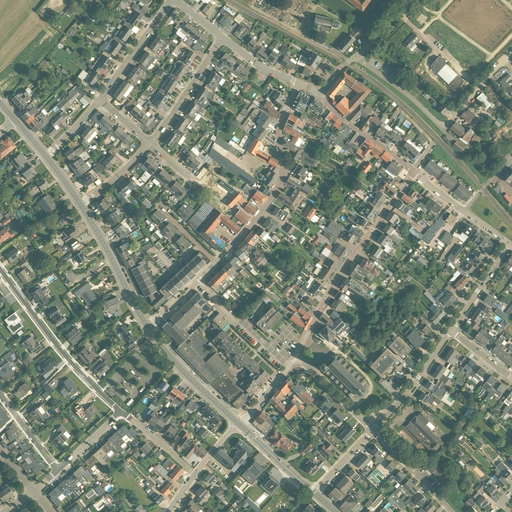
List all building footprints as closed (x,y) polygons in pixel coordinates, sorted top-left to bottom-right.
[(107,6),(100,0),(96,0),(92,5),(94,6),(95,5),(94,4),(96,2),(100,6),(97,10),(101,13),(107,6)] [(211,0),(203,0),(202,1),(204,3),(205,2),(208,4),(202,11),(208,16),(210,14),(211,16),(216,10),(214,9),(215,7),(210,3),(210,2),(211,0)] [(347,0),(363,11),(364,11),(366,12),(366,11),(364,10),(371,0),(361,0),(361,1),(360,0),(347,0)] [(65,13),(69,16),(73,12),(74,12),(76,10),(75,9),(70,6),(65,13)] [(149,10),(144,6),(141,9),(137,6),(135,8),(141,12),(141,11),(145,14),(149,10)] [(39,12),(47,19),(51,16),(42,8),(39,12)] [(130,15),(140,22),(143,17),(139,14),(141,12),(135,8),(130,15)] [(228,12),(226,13),(222,8),(219,12),(224,16),(219,23),(225,27),(232,18),(237,22),(241,17),(238,15),(236,18),(234,16),(233,17),(228,12)] [(175,20),(176,19),(180,13),(175,9),(165,23),(167,25),(171,20),(170,19),(172,17),(175,20)] [(133,28),(134,26),(136,27),(140,22),(130,15),(127,20),(125,22),(133,28)] [(322,31),(325,32),(326,33),(326,32),(329,32),(330,33),(330,32),(331,27),(336,29),(339,28),(340,27),(341,26),(340,24),(338,23),(333,21),(333,20),(315,15),(315,16),(316,16),(312,29),(318,31),(318,30),(321,31),(321,32),(322,32),(322,31)] [(247,34),(249,32),(251,30),(247,26),(247,25),(242,21),(244,19),(243,18),(241,17),(237,22),(239,24),(239,25),(241,27),(234,35),(240,39),(245,33),(247,34)] [(178,30),(184,23),(181,21),(175,28),(178,30)] [(133,28),(125,22),(120,30),(129,37),(133,31),(131,30),(133,28)] [(186,25),(184,23),(178,30),(185,36),(192,28),(187,24),(187,23),(186,25)] [(343,53),(362,33),(356,27),(352,31),(353,33),(338,48),(343,53)] [(185,43),(187,45),(197,32),(192,28),(185,36),(188,38),(185,43)] [(435,40),(466,68),(477,57),(445,28),(435,40)] [(122,43),(123,41),(125,42),(129,37),(120,30),(119,31),(118,31),(115,35),(115,36),(114,37),(122,43)] [(197,32),(187,45),(190,47),(193,42),(193,43),(196,39),(198,41),(202,36),(197,32)] [(254,36),(252,39),(247,45),(252,49),(256,45),(258,47),(267,35),(263,32),(259,37),(260,38),(259,40),(254,36)] [(417,46),(415,44),(420,39),(414,33),(404,44),(412,52),(417,46)] [(202,36),(198,41),(203,45),(202,45),(203,45),(207,39),(202,36)] [(109,44),(118,51),(122,46),(121,45),(122,43),(114,37),(109,44)] [(157,37),(153,42),(163,50),(167,45),(169,43),(168,42),(163,38),(161,40),(157,37)] [(176,48),(176,47),(178,45),(171,40),(169,43),(176,48)] [(105,41),(100,48),(104,51),(109,43),(105,41)] [(150,51),(157,57),(158,55),(158,54),(159,55),(163,50),(153,42),(149,48),(151,49),(150,51)] [(114,57),(118,51),(109,44),(104,52),(109,56),(110,54),(114,57)] [(262,47),(259,50),(256,55),(265,61),(266,60),(272,51),(274,48),(271,46),(269,50),(268,49),(267,51),(262,47)] [(275,59),(278,61),(287,48),(284,46),(279,52),(277,54),(272,51),(266,60),(272,63),(275,59)] [(289,50),(287,48),(278,61),(286,67),(292,59),(292,58),(286,54),(289,50)] [(142,57),(151,63),(155,58),(155,59),(157,57),(150,51),(148,53),(146,52),(142,57)] [(190,51),(187,56),(186,56),(193,61),(196,55),(190,51)] [(98,59),(108,66),(111,61),(107,58),(109,56),(104,52),(98,59)] [(321,59),(312,53),(310,57),(308,57),(307,59),(301,55),(297,64),(303,67),(306,64),(314,69),(321,59)] [(183,62),(187,65),(189,66),(193,61),(186,56),(183,54),(181,57),(185,59),(183,62)] [(230,58),(225,54),(220,60),(225,64),(230,58)] [(138,62),(140,64),(139,66),(146,71),(148,69),(151,64),(151,63),(142,57),(138,62)] [(430,67),(456,91),(465,82),(439,57),(430,67)] [(236,64),(234,63),(235,62),(230,58),(225,64),(223,66),(230,72),(236,64)] [(93,66),(101,72),(102,70),(104,71),(108,66),(98,59),(93,66)] [(295,70),(298,65),(296,64),(297,62),(292,59),(286,67),(291,71),(293,68),(295,70)] [(174,66),(175,67),(184,73),(188,68),(186,67),(187,65),(183,62),(180,60),(179,61),(178,61),(177,61),(174,66)] [(99,74),(101,72),(93,66),(90,64),(88,67),(90,69),(87,74),(88,74),(97,81),(101,75),(99,74)] [(239,65),(239,66),(236,64),(230,72),(229,73),(231,75),(232,73),(237,78),(244,69),(239,65)] [(139,66),(137,68),(135,66),(131,72),(140,78),(141,78),(146,71),(139,66)] [(181,79),(184,73),(175,67),(171,73),(170,75),(177,80),(178,78),(181,79)] [(304,68),(302,74),(308,77),(309,75),(311,76),(313,72),(304,68)] [(244,69),(237,78),(242,82),(243,81),(245,83),(249,78),(246,76),(249,73),(244,69)] [(209,77),(218,84),(223,76),(224,76),(219,72),(216,70),(214,73),(212,72),(209,77)] [(128,77),(130,78),(128,80),(135,86),(140,78),(131,72),(128,77)] [(339,78),(344,82),(351,87),(356,81),(343,73),(339,78)] [(87,85),(89,83),(93,86),(97,81),(88,74),(82,81),(87,85)] [(165,83),(168,84),(174,89),(178,83),(176,82),(177,80),(170,75),(165,83)] [(218,84),(209,77),(205,83),(207,84),(205,86),(213,91),(218,84)] [(333,96),(344,82),(339,78),(326,94),(331,98),(333,96)] [(128,80),(127,82),(125,81),(121,86),(127,91),(130,86),(133,88),(135,86),(128,80)] [(338,103),(335,101),(332,104),(346,117),(346,118),(370,91),(356,81),(351,87),(359,93),(349,104),(343,99),(344,98),(343,98),(338,103)] [(174,89),(168,84),(165,83),(160,90),(167,95),(168,93),(171,94),(174,89)] [(247,83),(242,89),(246,92),(251,86),(247,83)] [(58,104),(57,105),(63,111),(64,111),(75,100),(80,95),(83,97),(87,94),(78,86),(77,88),(75,86),(68,93),(70,95),(64,100),(63,98),(58,104)] [(127,91),(121,86),(117,91),(126,98),(123,96),(127,91)] [(211,94),(212,93),(213,91),(205,86),(204,88),(202,87),(198,92),(205,97),(209,99),(211,101),(214,95),(211,94)] [(11,99),(16,105),(23,100),(20,97),(23,94),(26,97),(28,95),(30,93),(32,91),(28,88),(27,89),(25,90),(24,89),(11,99)] [(283,97),(277,92),(273,89),(268,96),(272,98),(278,103),(281,100),(283,97)] [(154,97),(164,104),(168,98),(166,97),(167,95),(160,90),(155,97),(154,97)] [(113,96),(122,103),(126,98),(117,91),(113,96)] [(195,101),(203,106),(204,107),(209,99),(205,97),(198,92),(195,98),(196,99),(195,101)] [(303,109),(309,97),(299,92),(291,107),(299,113),(303,115),(305,114),(302,112),(304,110),(303,109)] [(483,93),(477,99),(487,109),(493,104),(483,93)] [(23,100),(16,105),(21,110),(27,105),(25,103),(30,98),(28,95),(26,97),(23,100)] [(434,98),(442,105),(445,103),(437,95),(434,98)] [(164,104),(154,97),(151,102),(149,101),(147,103),(150,105),(157,110),(159,108),(161,109),(164,104)] [(315,98),(314,100),(309,106),(320,115),(326,107),(315,98)] [(134,100),(132,99),(125,106),(128,108),(134,100)] [(429,102),(444,116),(447,113),(448,112),(448,111),(449,111),(442,105),(441,107),(435,102),(432,99),(429,102)] [(136,102),(134,100),(128,108),(129,110),(136,102)] [(195,101),(194,103),(192,102),(188,107),(195,112),(198,107),(201,109),(203,106),(195,101)] [(138,104),(136,102),(129,110),(131,111),(130,112),(135,116),(140,111),(136,106),(138,104)] [(280,115),(278,114),(269,107),(271,104),(267,102),(264,106),(259,103),(258,106),(262,109),(273,116),(277,119),(277,120),(280,115)] [(359,106),(347,119),(352,123),(360,114),(365,119),(372,109),(367,105),(363,109),(359,106)] [(21,117),(25,121),(38,109),(35,106),(28,113),(27,111),(21,117)] [(25,121),(28,124),(34,118),(33,118),(38,113),(38,112),(43,108),(41,106),(38,109),(25,121)] [(185,113),(186,114),(185,116),(193,121),(198,114),(195,112),(188,107),(185,113)] [(135,116),(137,118),(137,119),(139,121),(140,120),(140,121),(145,115),(147,113),(142,108),(140,111),(135,116)] [(395,120),(399,113),(397,110),(396,110),(391,118),(395,120)] [(465,112),(461,116),(469,123),(475,116),(468,110),(466,113),(465,112)] [(54,127),(61,120),(62,120),(66,116),(65,116),(67,115),(64,111),(63,111),(51,123),(53,125),(49,128),(50,129),(46,133),(48,135),(49,134),(51,137),(55,133),(56,134),(57,132),(57,131),(54,127)] [(44,114),(41,112),(34,119),(34,118),(28,124),(32,129),(46,115),(44,114)] [(322,128),(334,115),(331,112),(325,118),(325,119),(322,122),(324,123),(323,124),(316,119),(313,122),(320,127),(321,128),(322,128)] [(104,115),(104,116),(101,113),(94,121),(102,128),(109,120),(104,115)] [(289,115),(287,119),(295,123),(294,124),(300,127),(303,122),(310,125),(312,122),(310,120),(303,115),(299,113),(297,118),(289,115)] [(507,119),(500,113),(498,115),(505,122),(507,119)] [(46,115),(32,129),(36,133),(42,127),(43,128),(47,124),(48,123),(49,120),(47,114),(46,115)] [(145,115),(140,121),(147,127),(155,118),(151,115),(148,118),(145,115)] [(268,125),(272,120),(265,115),(262,119),(268,125)] [(338,119),(334,115),(322,128),(327,132),(330,130),(326,127),(327,126),(328,128),(331,125),(330,124),(331,123),(333,125),(338,119)] [(368,115),(359,128),(364,131),(369,123),(373,125),(373,124),(376,126),(380,121),(381,119),(375,115),(372,119),(368,115)] [(182,117),(178,122),(188,129),(193,121),(185,116),(183,118),(182,117)] [(381,119),(380,121),(376,126),(372,132),(375,128),(377,130),(375,134),(379,137),(386,125),(384,123),(387,118),(383,116),(381,119)] [(240,129),(242,126),(239,124),(240,123),(235,119),(232,123),(240,129)] [(258,124),(261,127),(265,129),(268,125),(262,119),(258,124)] [(297,131),(300,133),(302,129),(300,127),(294,124),(295,123),(287,119),(286,123),(285,125),(291,128),(296,131),(297,131)] [(340,128),(343,123),(338,119),(333,125),(332,126),(331,127),(333,128),(336,128),(340,130),(341,128),(340,128)] [(115,127),(113,126),(114,124),(109,120),(102,128),(109,134),(115,127)] [(188,129),(178,122),(174,128),(176,129),(175,131),(182,136),(188,129)] [(456,122),(453,126),(471,139),(475,134),(476,133),(469,127),(466,131),(456,122)] [(340,130),(338,133),(344,137),(347,132),(349,133),(352,130),(343,123),(340,128),(341,128),(340,130)] [(302,141),(302,140),(300,138),(302,134),(300,133),(297,131),(296,131),(291,128),(285,125),(283,130),(295,136),(292,143),(298,147),(302,141)] [(386,125),(379,137),(382,139),(389,129),(390,127),(386,125)] [(85,131),(90,136),(94,132),(97,134),(99,132),(94,127),(92,129),(89,126),(85,131)] [(453,126),(451,129),(468,142),(471,139),(453,126)] [(497,126),(493,130),(496,133),(497,133),(499,135),(502,131),(500,130),(501,129),(499,128),(497,126)] [(118,127),(117,129),(115,127),(109,134),(116,140),(123,131),(118,127)] [(265,129),(261,127),(258,132),(264,137),(268,132),(265,129)] [(382,139),(386,141),(393,131),(389,129),(382,139)] [(393,131),(386,141),(388,143),(389,141),(391,142),(398,131),(394,129),(393,131)] [(82,141),(87,146),(89,143),(86,141),(90,136),(85,131),(80,136),(84,139),(82,141)] [(123,142),(128,136),(123,131),(116,140),(118,138),(123,142)] [(181,139),(182,136),(175,131),(173,133),(172,132),(168,137),(175,142),(177,144),(181,139)] [(352,142),(358,134),(354,131),(350,137),(348,139),(348,140),(345,144),(344,146),(347,149),(348,148),(352,151),(352,152),(355,154),(357,150),(359,148),(352,144),(353,143),(352,142)] [(402,133),(398,131),(391,142),(395,145),(397,141),(400,142),(404,136),(401,135),(402,133)] [(254,136),(261,142),(264,137),(258,132),(254,136)] [(417,138),(417,140),(420,138),(424,144),(427,142),(420,134),(417,138)] [(475,134),(471,139),(477,144),(481,138),(475,134)] [(325,143),(323,147),(327,149),(330,144),(340,151),(344,146),(345,144),(335,137),(331,135),(325,143)] [(121,144),(122,145),(126,148),(133,140),(128,136),(123,142),(121,144)] [(402,152),(404,153),(410,146),(412,143),(408,140),(409,139),(406,136),(400,144),(403,146),(400,149),(403,151),(402,152)] [(171,147),(175,142),(168,137),(164,143),(171,147)] [(218,137),(215,142),(228,151),(231,146),(218,137)] [(0,158),(0,159),(15,147),(11,142),(12,142),(11,140),(10,141),(8,138),(2,144),(4,146),(0,149),(0,158)] [(255,139),(252,143),(247,151),(258,158),(270,164),(274,166),(276,168),(278,161),(271,157),(257,150),(261,143),(255,139)] [(367,148),(362,155),(357,150),(355,154),(354,154),(362,161),(365,157),(370,152),(373,154),(372,156),(378,160),(385,151),(376,145),(366,139),(362,144),(367,148)] [(284,140),(282,145),(294,151),(291,157),(298,162),(299,160),(311,167),(317,158),(305,151),(302,150),(284,140)] [(465,147),(457,141),(453,146),(460,152),(465,147)] [(255,183),(255,182),(256,180),(224,157),(227,152),(214,142),(214,143),(208,156),(246,183),(251,187),(254,183),(255,183)] [(112,148),(114,146),(112,144),(110,146),(109,148),(108,148),(110,150),(115,154),(117,153),(112,148)] [(77,157),(80,155),(83,153),(85,151),(82,146),(79,148),(74,152),(71,149),(65,154),(67,157),(67,158),(68,158),(69,160),(76,155),(77,157)] [(414,149),(410,146),(404,153),(406,155),(407,154),(409,156),(414,149)] [(421,155),(414,149),(409,156),(412,158),(411,159),(415,162),(421,155)] [(117,156),(115,154),(110,150),(108,152),(109,152),(104,157),(113,164),(117,160),(115,158),(117,156)] [(190,165),(197,157),(190,150),(189,152),(186,155),(184,158),(186,159),(185,161),(190,165)] [(385,151),(378,160),(380,162),(383,159),(385,161),(382,165),(383,166),(392,157),(385,151)] [(22,164),(26,161),(21,154),(12,161),(20,171),(25,167),(22,164)] [(98,164),(103,168),(105,166),(108,169),(113,164),(104,157),(100,161),(98,164)] [(202,161),(197,157),(190,165),(195,170),(196,168),(198,170),(204,163),(202,161)] [(74,171),(85,163),(81,158),(77,161),(70,166),(74,171)] [(143,164),(148,169),(153,163),(148,158),(143,164)] [(430,173),(437,165),(431,160),(424,169),(430,173)] [(354,163),(351,161),(344,170),(347,173),(354,163)] [(386,169),(391,173),(396,166),(391,162),(388,166),(386,164),(379,172),(381,174),(386,169)] [(85,163),(74,171),(78,177),(87,170),(90,168),(86,163),(85,163)] [(159,170),(157,168),(158,167),(153,163),(148,169),(146,171),(153,177),(159,170)] [(364,176),(372,167),(368,164),(367,163),(359,172),(364,176)] [(437,165),(430,173),(436,178),(442,170),(440,168),(442,165),(439,163),(437,165)] [(294,177),(303,182),(306,176),(303,174),(306,170),(298,164),(298,165),(294,172),(293,172),(296,174),(294,176),(294,177)] [(396,166),(391,173),(395,177),(401,170),(396,166)] [(37,174),(31,167),(27,170),(25,167),(20,171),(28,181),(37,174)] [(162,170),(161,172),(159,170),(153,177),(155,179),(159,183),(167,174),(162,170)] [(277,175),(274,173),(271,171),(270,170),(261,181),(270,187),(275,180),(274,179),(277,175)] [(451,177),(445,172),(439,181),(445,185),(451,177)] [(503,178),(509,184),(511,182),(511,183),(511,177),(507,173),(503,178)] [(92,174),(82,181),(86,187),(96,180),(92,174)] [(171,184),(169,183),(172,179),(167,174),(159,183),(164,188),(166,189),(171,184)] [(451,190),(457,182),(451,177),(445,185),(451,190)] [(128,179),(123,183),(129,189),(131,192),(138,186),(133,181),(131,179),(130,180),(128,179)] [(295,190),(304,194),(307,196),(310,192),(288,179),(285,183),(295,190)] [(386,179),(380,186),(377,183),(375,185),(378,187),(383,191),(385,189),(393,196),(396,192),(388,186),(390,183),(386,179)] [(29,193),(33,190),(38,187),(41,190),(48,185),(44,180),(40,182),(39,181),(31,187),(30,185),(26,188),(29,193)] [(172,186),(171,184),(166,189),(173,195),(181,186),(176,182),(172,186)] [(261,187),(255,182),(255,183),(254,183),(251,187),(257,191),(258,190),(266,195),(269,190),(262,186),(261,187)] [(119,193),(124,198),(127,195),(125,193),(126,192),(129,189),(123,183),(119,188),(121,191),(119,193)] [(466,189),(460,184),(454,193),(460,197),(466,189)] [(186,191),(181,186),(173,195),(178,199),(180,201),(186,194),(184,192),(186,191)] [(372,195),(382,202),(385,197),(381,194),(383,191),(378,187),(372,195)] [(413,199),(414,198),(415,199),(416,197),(415,196),(417,194),(411,189),(408,194),(413,199)] [(465,202),(471,195),(472,194),(466,189),(460,197),(465,202)] [(289,199),(280,193),(277,198),(294,209),(304,194),(295,190),(289,199)] [(231,208),(241,197),(235,191),(225,203),(231,208)] [(266,198),(257,191),(253,197),(262,204),(266,198)] [(367,203),(370,205),(372,207),(374,205),(378,208),(382,202),(372,195),(370,194),(369,195),(369,198),(370,198),(367,203)] [(416,211),(419,207),(417,206),(418,205),(413,201),(412,201),(406,196),(404,194),(401,198),(413,207),(412,207),(416,211)] [(511,199),(508,194),(502,199),(508,205),(511,201),(511,199)] [(44,198),(43,198),(40,200),(48,212),(56,207),(51,200),(50,201),(47,196),(44,198)] [(102,212),(108,208),(111,205),(109,202),(106,198),(103,200),(102,200),(98,203),(100,204),(97,206),(102,212)] [(435,203),(432,201),(433,201),(430,199),(426,205),(425,206),(420,202),(418,205),(417,206),(419,207),(422,210),(424,207),(430,212),(436,203),(435,203)] [(205,201),(187,223),(205,239),(217,250),(217,251),(219,252),(220,252),(226,246),(214,236),(210,233),(221,220),(237,233),(241,229),(236,225),(205,201)] [(410,209),(399,201),(395,207),(406,215),(410,209)] [(253,215),(257,210),(248,203),(244,208),(253,215)] [(368,208),(361,203),(359,206),(373,215),(374,214),(375,213),(376,212),(376,211),(377,210),(372,207),(370,205),(368,208)] [(433,219),(435,220),(436,221),(440,217),(437,214),(442,208),(439,206),(436,204),(436,203),(430,212),(429,212),(435,216),(433,219)] [(302,215),(306,218),(313,208),(309,205),(302,215)] [(185,222),(195,211),(189,206),(186,209),(182,206),(177,212),(182,217),(181,217),(185,222)] [(357,209),(361,211),(360,213),(363,215),(362,215),(370,220),(371,220),(372,218),(371,217),(373,215),(359,206),(357,209)] [(272,214),(278,218),(281,213),(285,216),(287,213),(283,210),(282,211),(277,207),(272,214)] [(315,224),(318,220),(319,218),(314,215),(317,210),(313,208),(306,218),(315,224)] [(146,217),(148,219),(151,223),(161,214),(160,213),(160,212),(159,213),(157,210),(152,214),(150,212),(146,217)] [(245,224),(249,219),(239,210),(235,215),(245,224)] [(359,220),(353,216),(356,213),(351,210),(347,216),(350,218),(357,223),(364,228),(366,225),(367,225),(368,224),(368,223),(368,222),(361,218),(359,220)] [(120,217),(115,211),(106,218),(111,225),(118,219),(120,217)] [(397,216),(391,212),(391,211),(385,219),(392,223),(389,226),(395,230),(399,233),(402,229),(398,226),(397,227),(392,223),(396,218),(397,216)] [(440,217),(436,221),(430,227),(425,233),(423,235),(420,239),(428,245),(435,235),(437,232),(442,226),(444,227),(445,225),(444,223),(445,221),(451,225),(456,218),(446,211),(442,214),(440,217)] [(66,224),(65,223),(70,220),(66,213),(57,218),(62,226),(66,224)] [(151,223),(155,227),(157,230),(163,225),(160,223),(165,219),(163,216),(162,215),(162,216),(161,214),(151,223)] [(355,227),(357,223),(350,218),(347,222),(355,227)] [(428,221),(427,222),(423,218),(422,220),(425,223),(430,227),(436,221),(435,220),(433,223),(430,221),(429,222),(428,221)] [(47,220),(40,225),(38,226),(41,231),(52,224),(48,219),(47,220)] [(276,227),(278,228),(281,226),(279,224),(273,220),(271,223),(268,220),(263,226),(271,232),(276,227)] [(325,230),(336,238),(343,228),(332,220),(325,230)] [(157,230),(160,232),(159,233),(163,237),(165,235),(173,228),(172,226),(169,223),(165,228),(163,225),(157,230)] [(289,224),(285,230),(291,235),(295,228),(289,224)] [(130,233),(127,228),(126,229),(122,225),(115,230),(118,234),(118,233),(120,235),(119,236),(122,239),(130,233)] [(395,230),(389,226),(387,225),(383,231),(389,235),(389,234),(391,236),(395,230)] [(465,240),(468,236),(473,230),(473,229),(471,227),(471,228),(470,227),(468,225),(468,226),(468,225),(459,236),(465,240)] [(423,235),(412,227),(409,231),(411,233),(419,240),(420,239),(423,235)] [(68,229),(63,233),(66,237),(63,239),(66,243),(71,240),(71,239),(74,237),(74,236),(77,233),(76,231),(77,230),(75,228),(74,228),(69,231),(68,229)] [(167,240),(170,243),(175,238),(172,236),(177,232),(175,229),(174,229),(173,228),(165,235),(169,239),(167,240)] [(256,234),(262,239),(267,233),(261,228),(256,234)] [(356,228),(354,230),(351,234),(356,237),(359,239),(363,234),(358,231),(359,230),(356,228)] [(0,242),(3,240),(4,240),(8,237),(7,235),(8,234),(11,238),(14,236),(11,232),(9,234),(5,229),(0,232),(0,242)] [(348,231),(346,230),(341,236),(344,238),(344,239),(351,244),(356,237),(351,234),(348,231)] [(260,244),(262,246),(261,247),(266,251),(269,247),(265,243),(252,231),(245,240),(251,245),(253,243),(255,244),(258,241),(261,244),(260,244)] [(450,242),(453,236),(447,231),(443,237),(440,240),(447,245),(450,242)] [(272,233),(271,232),(268,235),(278,243),(280,240),(272,233)] [(479,244),(484,237),(476,232),(473,236),(475,239),(474,240),(479,244)] [(335,244),(337,240),(328,234),(326,238),(335,244)] [(377,242),(383,246),(385,244),(387,242),(390,244),(392,241),(390,239),(383,234),(377,242)] [(174,244),(178,248),(185,241),(184,239),(181,236),(177,241),(175,238),(170,243),(172,245),(174,244)] [(484,237),(479,244),(484,248),(485,247),(486,248),(488,247),(489,247),(489,246),(491,247),(494,244),(484,237)] [(68,243),(62,248),(66,252),(72,248),(74,251),(81,245),(80,245),(81,244),(79,242),(79,243),(77,240),(70,245),(68,243)] [(238,247),(240,250),(243,253),(246,249),(248,251),(249,250),(253,253),(253,254),(255,256),(251,260),(257,266),(266,257),(251,245),(245,240),(244,240),(243,243),(242,242),(238,247)] [(116,249),(119,255),(124,252),(123,250),(126,249),(124,245),(126,244),(124,241),(115,246),(116,249)] [(185,241),(178,248),(182,252),(180,254),(182,256),(188,250),(187,251),(185,249),(189,245),(187,242),(185,241)] [(138,249),(140,255),(146,251),(154,246),(151,242),(148,244),(145,245),(138,249)] [(164,248),(158,242),(155,245),(160,250),(164,248)] [(334,253),(341,259),(348,250),(340,245),(334,253)] [(453,262),(463,249),(458,245),(451,253),(447,258),(453,262)] [(387,253),(384,251),(377,246),(371,254),(374,257),(377,259),(380,255),(382,257),(383,256),(384,257),(387,253)] [(386,249),(384,251),(387,253),(390,255),(392,253),(393,251),(391,249),(392,249),(388,246),(386,249)] [(124,252),(119,255),(121,258),(126,256),(131,253),(130,250),(131,250),(129,247),(126,249),(123,250),(124,252)] [(18,251),(16,248),(6,256),(8,259),(11,262),(10,262),(10,263),(19,256),(17,252),(18,251)] [(337,265),(341,259),(334,253),(325,248),(321,253),(328,257),(326,260),(320,255),(314,251),(312,254),(317,258),(324,263),(333,270),(335,267),(336,268),(337,266),(337,265)] [(471,255),(480,261),(482,258),(484,259),(487,254),(482,251),(481,253),(478,252),(475,249),(471,255)] [(243,253),(240,250),(235,254),(244,263),(249,258),(246,255),(243,253)] [(76,260),(79,264),(86,260),(81,252),(72,258),(75,261),(76,260)] [(124,263),(127,269),(131,267),(132,270),(131,270),(133,274),(135,277),(134,277),(135,277),(137,280),(136,280),(137,281),(138,283),(138,284),(140,287),(142,290),(141,290),(142,290),(143,294),(144,294),(145,297),(149,296),(152,302),(150,303),(152,305),(153,307),(154,307),(156,309),(166,299),(165,297),(166,295),(168,297),(171,294),(173,296),(174,296),(173,296),(179,291),(184,286),(185,286),(185,285),(190,280),(190,281),(190,280),(195,275),(196,275),(201,270),(207,265),(201,258),(203,256),(199,252),(197,255),(198,256),(163,288),(162,287),(162,288),(159,291),(161,293),(156,298),(153,293),(156,292),(142,265),(144,264),(142,261),(139,263),(136,257),(124,263)] [(71,253),(61,259),(63,262),(72,255),(71,253)] [(126,256),(121,258),(124,263),(136,257),(137,256),(135,254),(130,257),(129,256),(127,258),(126,256)] [(229,262),(232,265),(235,262),(237,260),(231,254),(226,260),(229,262)] [(479,263),(480,261),(471,255),(469,258),(472,260),(471,261),(469,264),(471,265),(476,268),(478,266),(479,267),(481,264),(479,263)] [(511,256),(504,266),(506,267),(502,271),(506,274),(507,273),(511,266),(511,256)] [(372,259),(377,263),(382,266),(384,263),(379,260),(377,259),(374,257),(372,259)] [(321,266),(324,263),(317,258),(314,261),(321,266)] [(359,266),(369,272),(372,268),(368,265),(370,262),(364,258),(359,266)] [(416,262),(423,266),(426,262),(419,258),(416,262)] [(229,262),(228,263),(225,266),(232,273),(236,269),(232,266),(232,265),(229,262)] [(468,275),(470,276),(470,275),(466,273),(468,270),(472,273),(473,271),(475,272),(477,269),(476,268),(471,265),(469,264),(467,262),(464,267),(463,267),(461,269),(469,275),(468,275)] [(369,272),(359,266),(355,263),(351,268),(356,271),(356,270),(368,278),(370,273),(369,272)] [(320,270),(329,276),(332,271),(323,265),(320,270)] [(229,276),(232,273),(225,266),(222,269),(228,275),(229,276)] [(456,279),(463,285),(464,285),(466,284),(466,283),(468,280),(465,278),(468,275),(469,275),(461,269),(457,266),(456,267),(456,269),(457,270),(461,274),(456,279)] [(248,275),(239,267),(236,270),(245,278),(248,275)] [(25,284),(31,280),(35,276),(32,272),(31,273),(27,268),(18,275),(25,284)] [(347,275),(351,278),(352,276),(362,282),(363,281),(365,279),(355,273),(356,271),(351,268),(347,275)] [(371,273),(377,277),(380,272),(374,268),(371,273)] [(229,276),(228,275),(222,269),(219,273),(229,283),(231,285),(232,284),(230,282),(230,281),(229,280),(231,277),(229,276)] [(325,281),(329,276),(320,270),(316,275),(325,281)] [(219,273),(215,277),(225,287),(227,285),(229,287),(231,285),(229,283),(219,273)] [(211,280),(224,292),(225,290),(223,289),(225,287),(215,277),(211,280)] [(345,277),(342,283),(364,298),(366,294),(364,293),(364,292),(358,288),(357,288),(354,286),(351,284),(352,282),(345,277)] [(310,285),(320,292),(323,287),(314,279),(310,285)] [(456,288),(458,290),(460,288),(461,289),(463,287),(462,286),(463,285),(456,279),(453,281),(449,281),(447,284),(448,285),(453,290),(456,288)] [(211,280),(208,284),(216,292),(218,290),(222,294),(224,292),(211,280)] [(88,283),(74,293),(77,297),(80,294),(88,304),(86,305),(89,308),(94,305),(91,301),(96,298),(89,288),(91,287),(88,283)] [(320,292),(310,285),(307,283),(304,287),(303,286),(302,287),(301,289),(307,294),(309,291),(316,297),(320,292)] [(372,303),(364,298),(342,283),(340,285),(339,286),(339,287),(345,291),(346,290),(370,306),(372,303)] [(294,284),(291,288),(292,289),(294,287),(301,292),(299,295),(304,298),(302,301),(311,307),(315,302),(306,296),(307,294),(301,289),(299,288),(294,284)] [(37,300),(41,305),(47,300),(44,295),(47,293),(44,290),(44,291),(39,285),(34,288),(36,291),(32,294),(37,301),(37,300)] [(455,292),(453,290),(448,285),(444,289),(446,290),(442,293),(443,294),(451,302),(456,298),(452,294),(455,292)] [(339,299),(345,304),(347,301),(343,299),(345,296),(338,291),(334,296),(339,299)] [(430,300),(432,298),(426,291),(424,294),(430,300)] [(205,315),(213,307),(211,306),(210,306),(209,307),(207,305),(208,304),(208,302),(207,301),(198,292),(191,299),(202,311),(205,315)] [(437,302),(440,306),(442,307),(445,305),(447,307),(451,302),(443,294),(439,297),(440,299),(437,302)] [(484,301),(496,309),(500,303),(488,295),(484,301)] [(105,312),(108,311),(110,315),(114,314),(115,317),(117,316),(122,314),(117,303),(119,302),(117,298),(106,303),(102,304),(104,309),(105,312)] [(200,310),(201,311),(202,311),(191,299),(190,300),(190,299),(190,300),(170,319),(172,322),(169,324),(177,332),(180,329),(200,310)] [(345,304),(339,299),(337,302),(335,300),(331,306),(342,313),(347,305),(345,304)] [(55,322),(57,325),(65,320),(62,316),(62,317),(58,312),(59,311),(57,309),(61,306),(58,301),(48,308),(51,312),(49,314),(51,317),(52,317),(55,322)] [(240,301),(236,304),(242,310),(245,307),(240,301)] [(307,314),(302,310),(304,308),(297,302),(296,304),(293,307),(297,310),(304,315),(302,317),(307,320),(310,323),(312,318),(307,314)] [(442,307),(440,306),(437,302),(435,304),(437,306),(432,311),(433,313),(439,319),(444,314),(442,312),(444,310),(442,307)] [(242,310),(236,304),(235,303),(231,307),(238,314),(242,310)] [(297,310),(293,307),(289,303),(286,308),(289,310),(294,314),(297,310)] [(479,309),(475,314),(481,318),(485,321),(488,316),(486,314),(489,308),(484,304),(480,310),(479,309)] [(264,332),(265,331),(266,330),(268,328),(269,328),(281,316),(272,307),(255,324),(264,332)] [(508,316),(498,308),(494,312),(505,320),(508,316)] [(334,311),(329,315),(335,320),(339,316),(334,311)] [(18,319),(19,318),(15,313),(9,317),(7,318),(8,318),(4,320),(9,326),(10,325),(15,333),(23,327),(18,319)] [(215,338),(221,331),(229,323),(219,313),(215,317),(214,316),(211,319),(214,322),(212,325),(214,327),(209,332),(215,338)] [(438,323),(437,322),(439,319),(433,313),(429,317),(424,313),(421,316),(429,323),(430,324),(432,322),(434,324),(437,322),(438,323)] [(323,314),(322,314),(320,319),(336,333),(344,324),(338,319),(334,324),(323,314)] [(481,318),(475,314),(472,319),(473,320),(472,323),(474,324),(472,327),(477,331),(480,327),(477,326),(479,323),(478,322),(481,318)] [(290,319),(304,330),(306,331),(308,326),(310,323),(307,320),(305,324),(293,315),(290,319)] [(419,327),(422,330),(427,335),(432,331),(427,325),(429,323),(421,316),(419,318),(422,321),(421,323),(422,324),(419,327)] [(131,353),(136,349),(138,347),(134,342),(136,341),(131,335),(131,334),(131,333),(131,332),(131,331),(130,331),(129,331),(128,331),(123,325),(119,321),(116,324),(111,328),(114,331),(117,328),(118,330),(120,333),(122,336),(123,336),(129,344),(126,347),(131,353)] [(178,347),(190,336),(189,335),(189,336),(183,329),(182,330),(180,329),(177,332),(169,324),(167,322),(162,327),(162,328),(163,327),(177,342),(175,344),(178,347)] [(206,329),(201,325),(198,328),(202,333),(206,329)] [(65,336),(69,339),(72,343),(81,334),(75,327),(65,336)] [(326,327),(324,329),(323,330),(319,334),(328,342),(330,340),(338,348),(341,345),(333,337),(335,334),(326,327)] [(475,338),(480,342),(488,333),(482,329),(475,338)] [(413,330),(406,338),(417,348),(424,341),(425,341),(413,330)] [(221,331),(215,338),(212,341),(216,345),(216,346),(217,347),(218,347),(219,348),(219,347),(222,349),(231,340),(229,339),(231,338),(224,331),(222,332),(221,331)] [(178,347),(176,349),(197,371),(211,385),(212,385),(223,373),(228,369),(229,367),(215,353),(205,343),(194,332),(178,347)] [(488,333),(480,342),(486,346),(487,344),(491,346),(496,339),(488,333)] [(29,350),(33,354),(42,347),(38,343),(37,344),(31,337),(23,343),(29,350)] [(388,346),(396,353),(399,357),(408,348),(397,337),(393,341),(389,337),(388,339),(392,343),(388,346)] [(492,351),(497,355),(502,349),(505,346),(502,344),(504,341),(500,337),(495,343),(497,345),(492,351)] [(232,342),(231,340),(222,349),(225,353),(225,354),(228,357),(229,357),(231,359),(240,350),(239,348),(240,347),(233,340),(232,342)] [(367,359),(351,345),(350,347),(365,361),(367,359)] [(78,354),(87,364),(95,356),(91,352),(86,347),(84,349),(78,354)] [(101,358),(107,351),(108,351),(105,348),(98,354),(101,358)] [(456,355),(458,352),(452,348),(450,351),(451,351),(449,354),(458,360),(457,360),(459,357),(456,355)] [(5,360),(10,356),(15,352),(13,349),(8,353),(3,357),(5,360)] [(386,349),(383,353),(379,349),(377,350),(381,354),(378,358),(389,368),(397,359),(386,349)] [(502,360),(507,353),(502,349),(497,355),(502,360)] [(241,351),(240,350),(231,359),(234,361),(233,362),(234,363),(240,369),(244,365),(246,363),(250,359),(248,358),(250,356),(243,350),(241,351)] [(110,355),(107,351),(101,358),(104,361),(110,355)] [(507,364),(511,357),(507,353),(502,360),(507,364)] [(323,363),(318,368),(323,372),(323,371),(324,372),(327,375),(328,376),(332,379),(331,380),(332,380),(336,384),(336,385),(337,384),(341,388),(340,389),(341,389),(345,393),(346,393),(350,397),(349,397),(350,398),(349,398),(352,400),(354,401),(357,401),(359,399),(359,397),(361,397),(363,396),(364,395),(365,393),(365,391),(367,391),(369,389),(369,386),(365,383),(366,382),(365,381),(365,382),(361,378),(361,377),(360,377),(356,373),(357,373),(356,373),(355,372),(356,372),(353,369),(352,370),(352,369),(352,368),(351,369),(348,365),(348,364),(347,364),(343,360),(342,360),(342,359),(339,356),(338,355),(338,356),(337,356),(337,355),(337,354),(336,354),(335,354),(334,354),(333,354),(333,355),(333,356),(332,356),(330,359),(329,358),(326,362),(324,364),(323,363)] [(451,364),(449,367),(457,372),(459,369),(456,367),(454,366),(458,360),(449,354),(448,354),(444,360),(450,364),(451,364)] [(24,360),(22,362),(26,367),(28,365),(33,361),(31,358),(30,359),(29,357),(24,360)] [(40,366),(37,368),(43,376),(46,374),(45,373),(53,367),(56,365),(51,358),(48,360),(47,358),(46,358),(41,361),(43,363),(40,366)] [(378,358),(374,361),(370,358),(369,359),(373,363),(369,367),(381,377),(389,368),(378,358)] [(476,364),(471,359),(463,370),(468,374),(466,376),(468,378),(474,372),(472,370),(472,369),(476,364)] [(7,367),(10,365),(8,362),(6,364),(6,363),(0,367),(0,373),(0,374),(1,373),(2,375),(1,376),(5,381),(14,374),(11,370),(10,371),(7,367)] [(94,371),(99,377),(109,368),(103,362),(94,371)] [(257,364),(255,362),(254,363),(252,362),(253,362),(249,366),(249,365),(246,363),(244,365),(247,368),(251,373),(254,370),(254,369),(255,367),(254,365),(255,365),(256,366),(257,364)] [(457,372),(449,367),(447,369),(441,365),(439,367),(439,368),(438,368),(437,369),(438,370),(437,370),(445,376),(448,378),(452,372),(455,374),(457,372)] [(254,370),(251,373),(249,375),(259,385),(262,382),(260,380),(261,378),(263,380),(263,381),(262,380),(262,381),(264,382),(266,380),(265,379),(268,375),(259,366),(259,367),(258,367),(257,366),(257,367),(254,370)] [(479,381),(480,380),(482,377),(487,372),(481,368),(477,373),(476,374),(474,372),(468,378),(471,380),(473,377),(479,381)] [(247,392),(240,384),(237,381),(238,380),(235,376),(233,379),(232,378),(234,376),(228,369),(223,373),(239,389),(243,393),(245,395),(247,392)] [(440,381),(438,383),(444,388),(446,385),(445,384),(447,383),(443,380),(445,376),(437,370),(433,376),(439,380),(440,381)] [(239,389),(223,373),(212,385),(215,388),(216,387),(228,400),(239,389)] [(240,384),(247,392),(249,394),(252,391),(250,389),(254,385),(256,387),(259,385),(249,375),(240,384)] [(44,385),(47,382),(42,376),(38,380),(39,381),(43,385),(43,386),(44,385)] [(490,393),(494,388),(492,386),(497,380),(491,376),(484,385),(489,389),(488,391),(490,393)] [(65,397),(68,393),(71,397),(79,390),(75,387),(76,386),(68,378),(63,383),(65,385),(59,391),(65,397)] [(293,383),(288,378),(284,382),(288,385),(287,386),(288,387),(289,387),(290,387),(293,383)] [(293,383),(290,387),(291,389),(299,396),(302,392),(303,393),(307,388),(309,384),(307,382),(303,386),(301,384),(299,382),(296,380),(294,383),(293,383)] [(169,385),(164,381),(161,384),(160,384),(156,390),(162,395),(169,385)] [(444,388),(438,383),(436,386),(430,381),(426,387),(431,391),(432,389),(435,391),(438,387),(443,390),(445,392),(447,389),(444,388)] [(284,382),(279,389),(282,392),(283,391),(286,394),(291,389),(290,387),(289,387),(288,387),(287,386),(288,385),(284,382)] [(19,400),(28,393),(29,395),(32,393),(25,383),(19,388),(20,390),(14,394),(19,400)] [(494,388),(490,393),(487,397),(490,400),(494,395),(493,394),(494,393),(500,397),(502,394),(507,388),(501,384),(496,390),(494,388)] [(48,385),(44,389),(46,391),(50,395),(54,390),(48,385)] [(173,388),(169,394),(167,396),(173,401),(180,392),(176,389),(176,390),(173,388)] [(308,405),(313,400),(307,393),(310,390),(307,388),(303,393),(302,392),(299,396),(308,405)] [(228,400),(232,404),(243,393),(239,389),(228,400)] [(278,399),(279,397),(281,399),(284,395),(282,392),(279,389),(273,396),(270,400),(281,412),(281,413),(284,416),(288,420),(293,416),(295,413),(299,409),(298,408),(291,401),(286,407),(278,399)] [(183,394),(180,392),(173,401),(172,402),(177,405),(178,405),(179,405),(180,403),(185,397),(182,395),(183,394)] [(507,413),(511,408),(511,407),(511,402),(511,403),(511,402),(511,392),(507,398),(504,402),(507,405),(503,411),(504,412),(501,416),(503,418),(507,413)] [(243,393),(232,404),(238,410),(249,399),(247,397),(245,395),(243,393)] [(445,409),(447,406),(429,393),(428,396),(423,393),(419,398),(425,402),(428,403),(429,402),(432,404),(434,402),(445,409)] [(470,398),(468,396),(463,393),(460,397),(465,400),(467,402),(470,398)] [(317,405),(321,409),(329,401),(325,397),(320,402),(318,399),(314,404),(316,406),(317,405)] [(291,401),(298,408),(301,405),(299,403),(294,398),(291,401)] [(183,410),(185,411),(188,408),(193,411),(197,406),(187,399),(186,401),(184,403),(183,405),(181,408),(183,410)] [(329,401),(321,409),(325,412),(324,413),(326,416),(330,411),(328,409),(332,405),(329,401)] [(81,417),(82,417),(86,422),(89,419),(98,411),(92,404),(84,411),(81,408),(76,412),(81,417)] [(202,414),(204,416),(211,409),(209,407),(208,406),(207,405),(206,404),(200,410),(203,413),(202,414)] [(43,421),(46,419),(43,415),(46,412),(41,405),(29,414),(34,421),(40,417),(43,421)] [(0,426),(10,419),(1,407),(0,407),(0,426)] [(464,414),(470,418),(475,410),(469,407),(464,414)] [(211,409),(204,416),(206,418),(207,417),(210,420),(216,414),(215,413),(215,412),(214,411),(213,411),(211,409)] [(334,420),(341,413),(337,409),(333,413),(330,411),(326,416),(328,418),(330,416),(334,420)] [(156,413),(153,411),(148,417),(150,419),(148,422),(154,426),(161,417),(156,413)] [(266,417),(262,412),(255,420),(259,423),(262,426),(265,423),(266,424),(267,422),(268,423),(273,428),(277,423),(268,415),(266,417)] [(341,413),(334,420),(338,424),(336,426),(338,428),(343,423),(341,421),(345,417),(341,413)] [(433,454),(443,443),(425,426),(430,421),(421,413),(417,417),(416,417),(406,427),(406,428),(406,427),(416,437),(415,437),(420,442),(421,441),(423,443),(423,444),(433,454)] [(215,428),(219,424),(218,423),(221,419),(219,417),(219,416),(218,415),(217,415),(216,414),(210,420),(213,422),(211,424),(215,428)] [(167,426),(170,423),(171,421),(171,420),(167,417),(166,417),(164,420),(161,417),(154,426),(160,430),(164,424),(167,426)] [(461,419),(457,424),(463,428),(466,422),(461,419)] [(252,423),(253,424),(255,422),(258,424),(255,427),(266,436),(268,434),(274,428),(273,428),(268,423),(267,422),(266,424),(265,423),(262,426),(259,423),(258,423),(255,420),(252,423)] [(171,421),(170,423),(167,426),(169,428),(165,434),(171,438),(173,435),(173,436),(178,429),(174,425),(175,424),(171,421)] [(200,421),(198,423),(195,426),(198,429),(196,432),(203,438),(206,436),(208,434),(208,433),(209,433),(202,427),(204,425),(200,421)] [(355,431),(348,424),(344,428),(345,429),(339,436),(345,442),(355,431)] [(116,433),(121,439),(126,435),(130,439),(133,436),(134,437),(137,434),(131,428),(128,430),(124,425),(116,433)] [(57,430),(60,434),(52,441),(59,447),(68,439),(63,434),(66,431),(62,426),(57,430)] [(325,436),(315,426),(312,429),(322,439),(325,436)] [(9,429),(6,432),(9,436),(8,437),(11,441),(15,439),(18,443),(25,438),(18,429),(12,433),(9,429)] [(182,438),(178,444),(185,449),(191,440),(187,438),(189,435),(184,431),(180,436),(182,438)] [(286,451),(291,445),(285,439),(279,433),(278,434),(275,432),(271,437),(274,440),(270,443),(275,448),(277,446),(278,447),(279,445),(286,451)] [(124,451),(121,447),(117,443),(121,439),(116,433),(108,440),(108,441),(117,451),(118,450),(121,454),(124,451)] [(21,456),(32,447),(25,438),(18,443),(22,449),(18,452),(21,456)] [(117,451),(108,441),(101,448),(107,454),(111,451),(114,455),(118,452),(117,451)] [(214,456),(233,473),(252,453),(240,441),(234,448),(245,458),(243,459),(239,456),(233,463),(219,450),(214,456)] [(304,456),(313,446),(309,442),(299,451),(304,456)] [(324,446),(324,445),(321,442),(316,447),(319,450),(327,458),(332,453),(330,451),(333,447),(328,442),(324,446)] [(140,448),(145,454),(149,451),(151,449),(146,443),(140,448)] [(194,451),(203,458),(207,453),(200,447),(198,449),(193,444),(184,455),(188,459),(194,451)] [(380,464),(384,461),(385,460),(381,456),(383,453),(375,446),(372,448),(373,449),(371,452),(377,457),(375,459),(380,464)] [(20,459),(22,458),(24,460),(28,457),(32,462),(39,457),(32,447),(21,456),(19,457),(20,459)] [(93,455),(103,466),(106,463),(102,459),(107,454),(101,448),(93,455)] [(313,453),(323,462),(326,460),(320,454),(317,450),(313,453)] [(107,471),(103,466),(93,455),(85,463),(88,466),(86,467),(93,475),(94,475),(95,474),(96,472),(95,471),(93,471),(91,469),(95,465),(104,474),(107,471)] [(361,460),(367,465),(371,460),(366,455),(364,457),(364,458),(362,460),(361,460)] [(39,457),(32,462),(36,467),(32,470),(37,477),(41,474),(39,471),(46,466),(39,457)] [(165,464),(179,476),(183,471),(178,466),(177,467),(169,460),(165,464)] [(357,465),(363,471),(361,473),(366,478),(369,475),(364,471),(368,466),(367,465),(361,460),(359,463),(359,462),(357,465)] [(244,473),(245,473),(254,481),(254,482),(257,479),(265,470),(264,469),(261,466),(256,461),(244,473)] [(318,468),(314,465),(316,463),(313,461),(305,469),(311,475),(315,471),(317,469),(316,469),(318,468)] [(386,477),(388,480),(392,476),(390,474),(396,467),(391,462),(386,467),(384,470),(389,474),(386,477)] [(125,469),(129,474),(132,471),(125,463),(122,466),(125,469)] [(165,468),(172,474),(170,476),(168,474),(169,473),(159,464),(155,470),(156,471),(159,474),(168,482),(169,481),(170,482),(173,479),(175,481),(179,476),(165,464),(164,463),(163,465),(164,466),(165,468)] [(446,488),(447,487),(452,482),(439,467),(439,468),(434,463),(428,468),(446,488)] [(504,464),(498,470),(504,476),(509,481),(511,477),(511,474),(508,471),(509,469),(504,464)] [(73,474),(80,482),(83,479),(82,478),(83,476),(89,483),(93,479),(91,477),(81,466),(73,474)] [(504,476),(498,470),(497,468),(494,470),(497,472),(497,473),(494,475),(499,480),(497,482),(503,488),(505,486),(505,485),(506,484),(505,484),(507,482),(502,478),(504,476)] [(361,473),(359,475),(353,469),(348,474),(356,481),(360,476),(365,480),(366,478),(361,473)] [(401,481),(406,476),(401,471),(396,476),(394,478),(392,476),(388,480),(391,482),(394,479),(398,482),(400,482),(401,481)] [(210,473),(204,480),(212,486),(217,481),(219,483),(222,480),(218,477),(216,479),(215,478),(216,478),(210,473)] [(82,484),(80,482),(73,474),(65,481),(74,491),(75,492),(82,484)] [(280,484),(276,480),(270,474),(262,483),(260,486),(264,490),(267,488),(271,492),(271,493),(272,493),(276,488),(280,484)] [(170,491),(157,479),(154,476),(152,478),(160,486),(158,488),(161,491),(166,496),(170,491)] [(337,486),(338,487),(345,493),(347,491),(348,492),(353,487),(352,486),(354,484),(346,476),(337,486)] [(175,486),(170,482),(169,481),(168,482),(166,484),(164,483),(165,482),(159,477),(157,479),(170,491),(175,486)] [(485,482),(482,485),(481,483),(478,486),(479,487),(483,491),(485,489),(494,497),(499,491),(493,485),(495,483),(490,479),(486,484),(485,482)] [(74,491),(65,481),(64,480),(56,487),(62,493),(67,489),(71,494),(74,491)] [(147,481),(144,483),(150,489),(153,486),(147,481)] [(393,493),(395,496),(402,489),(406,493),(407,492),(413,485),(409,481),(404,485),(402,484),(393,493)] [(8,487),(3,491),(8,498),(14,494),(12,492),(14,490),(15,491),(16,491),(10,483),(7,485),(8,487)] [(94,489),(100,496),(106,492),(99,485),(94,489)] [(413,485),(407,492),(412,497),(418,490),(413,485)] [(208,493),(206,490),(206,489),(205,489),(202,486),(196,493),(199,497),(196,500),(201,505),(207,500),(204,497),(208,493)] [(476,504),(478,502),(484,507),(489,502),(483,496),(480,494),(483,491),(479,487),(478,486),(475,489),(478,492),(473,497),(477,500),(475,502),(476,503),(476,504)] [(48,495),(58,505),(62,502),(58,497),(62,493),(56,487),(48,495)] [(345,493),(338,487),(336,489),(335,488),(328,495),(331,498),(333,500),(336,502),(339,499),(341,501),(347,495),(345,493)] [(223,493),(219,488),(213,493),(223,504),(226,501),(221,495),(223,493)] [(351,496),(340,508),(344,511),(349,511),(351,510),(358,503),(365,495),(359,490),(354,496),(358,499),(356,501),(351,496)] [(0,500),(1,500),(3,502),(8,498),(3,491),(0,492),(0,500)] [(163,500),(157,494),(154,491),(149,496),(152,499),(158,505),(163,500)] [(412,499),(408,504),(406,506),(407,508),(410,505),(413,508),(416,504),(419,507),(424,502),(425,501),(427,499),(422,494),(415,502),(412,499)] [(405,506),(396,496),(391,500),(400,510),(405,506)] [(116,503),(111,497),(108,500),(112,506),(116,503)] [(467,501),(468,501),(465,504),(470,508),(469,508),(470,509),(467,511),(477,511),(475,510),(476,509),(473,506),(476,503),(475,502),(470,498),(467,501)] [(82,504),(78,499),(72,505),(71,504),(66,509),(69,511),(70,511),(78,511),(81,510),(78,507),(82,504)] [(373,503),(370,500),(364,505),(368,508),(373,503)] [(187,505),(189,507),(184,511),(183,511),(182,511),(198,511),(200,510),(191,501),(187,505)] [(431,503),(426,508),(424,506),(418,511),(431,511),(436,508),(431,503)]
